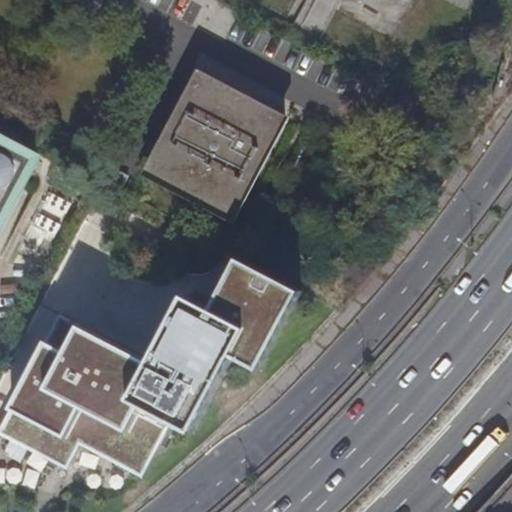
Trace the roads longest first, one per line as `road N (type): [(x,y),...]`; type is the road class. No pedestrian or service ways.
road 1 (trunk): [(511,148),(362,341),(168,511)]
road 2 (trunk): [(511,262),(364,441),(289,511)]
road 3 (trunk): [(417,511),(511,405)]
